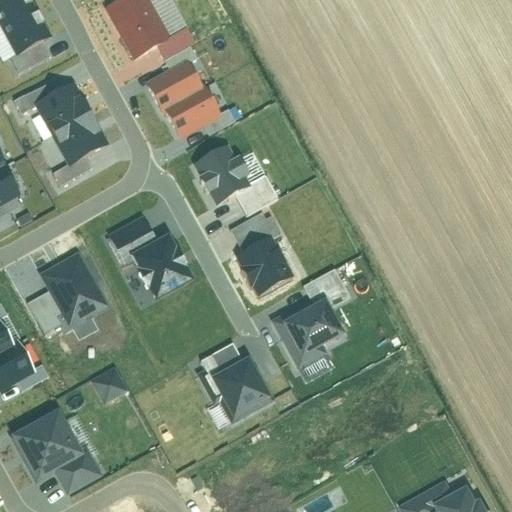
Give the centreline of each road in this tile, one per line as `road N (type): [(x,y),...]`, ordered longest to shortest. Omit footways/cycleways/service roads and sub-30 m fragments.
road 1 (residential): [(139,174),(138,153),(57,0)]
road 2 (residential): [(139,174),(164,188),(242,327)]
road 3 (residential): [(0,261),(130,190),(139,174)]
